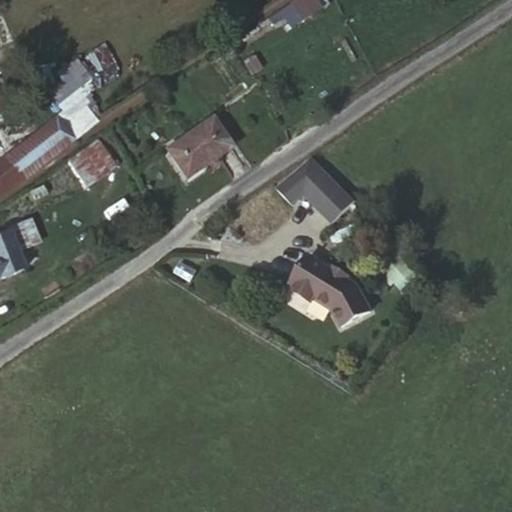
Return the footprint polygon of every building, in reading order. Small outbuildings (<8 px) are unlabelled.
[(318,0),(302,0),(275,18),(287,35),(324,9),(318,0)] [(0,194),(74,140),(57,118),(0,159),(0,194)] [(226,155),(208,124),(163,151),(182,181),(226,155)] [(287,197),(324,227),(342,207),(306,175),(287,197)] [(0,256),(17,250),(9,230),(0,233),(0,256)] [(17,250),(24,269),(44,262),(37,242),(17,250)] [(0,256),(0,278),(24,269),(17,250),(0,256)] [(339,333),(368,313),(352,284),(314,254),(292,281),(296,294),(305,305),(311,301),(339,333)]
